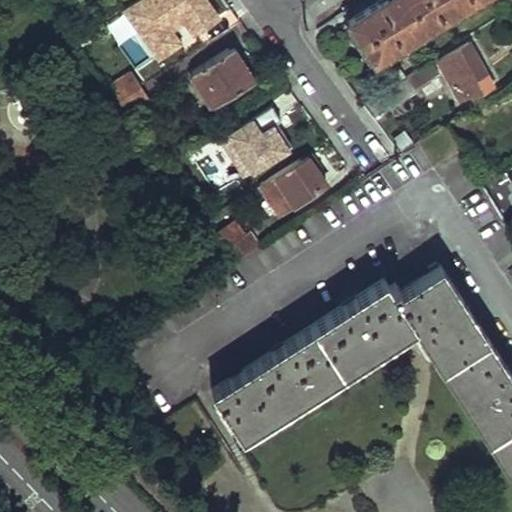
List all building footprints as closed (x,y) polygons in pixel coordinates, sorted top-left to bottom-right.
[(185,19),(193,32),(218,15),(206,0),(134,0),(124,8),(159,59),(185,41),(175,26),(185,19)] [(365,0),(342,16),(375,64),(467,0),(365,0)] [(441,63),(464,101),(475,94),(476,96),(495,83),(471,44),(441,63)] [(192,70),(214,105),(256,79),(243,60),(239,63),(229,48),(192,70)] [(385,93),(394,107),(419,91),(416,86),(439,70),(433,61),(385,93)] [(133,72),(112,85),(120,97),(142,83),(133,72)] [(120,97),(133,112),(154,99),(142,83),(120,97)] [(280,117),(270,103),(217,138),(242,176),(291,145),(275,120),(280,117)] [(261,185),(280,212),(325,180),(309,155),(261,185)] [(511,165),(483,185),(510,227),(511,225),(511,165)] [(226,245),(238,261),(263,245),(251,229),(244,234),(234,221),(225,228),(233,241),(226,245)] [(511,471),(511,373),(439,266),(401,290),(396,282),(389,286),(385,278),(213,390),(242,435),(413,324),(430,349),(511,471)]
